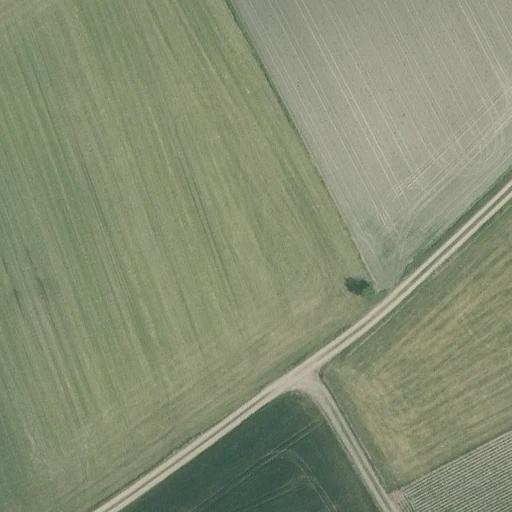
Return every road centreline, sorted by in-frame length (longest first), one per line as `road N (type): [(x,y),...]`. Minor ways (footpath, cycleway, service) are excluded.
road 1 (track): [(511,184),(389,303),(105,511)]
road 2 (track): [(304,370),(391,511)]
